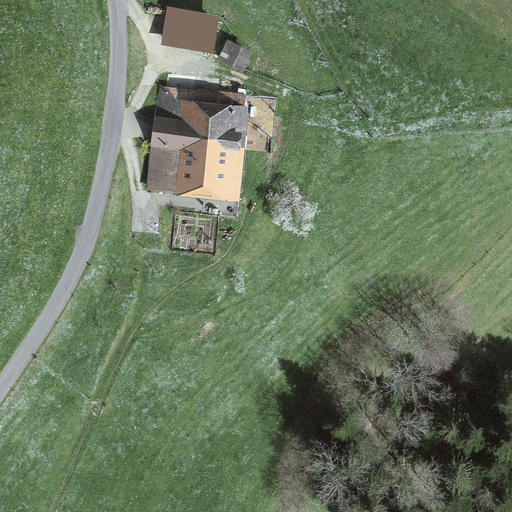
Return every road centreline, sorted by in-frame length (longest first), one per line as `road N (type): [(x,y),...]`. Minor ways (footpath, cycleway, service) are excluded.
road 1 (unclassified): [(110,135),(97,205),(71,274),(0,389)]
road 2 (track): [(511,370),(411,418),(389,452),(378,511)]
road 3 (unclassified): [(117,0),(110,135)]
